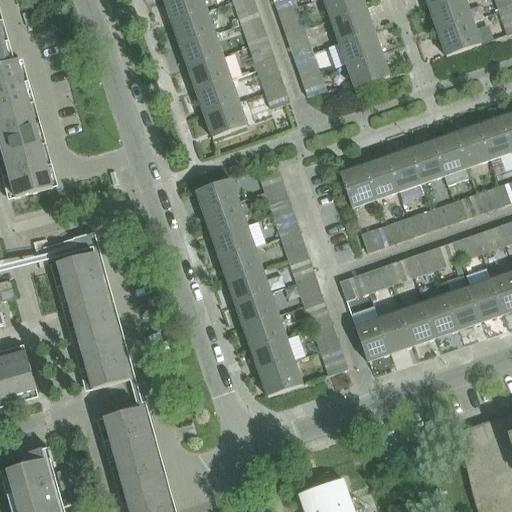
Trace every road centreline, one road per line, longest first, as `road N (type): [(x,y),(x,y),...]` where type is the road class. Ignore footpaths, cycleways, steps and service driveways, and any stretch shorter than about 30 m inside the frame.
road 1 (residential): [(86,0),(243,449)]
road 2 (residential): [(243,449),(511,358)]
road 3 (residential): [(180,477),(107,237)]
